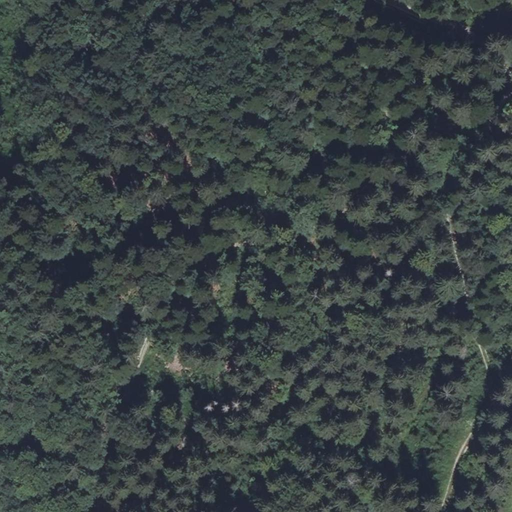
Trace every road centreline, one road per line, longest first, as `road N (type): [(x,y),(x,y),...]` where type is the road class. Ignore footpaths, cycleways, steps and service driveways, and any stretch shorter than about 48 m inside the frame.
road 1 (track): [(88,511),(153,319),(198,262),(304,227),(393,175),(439,135),(511,103)]
road 2 (track): [(511,103),(462,226),(436,455),(408,511)]
road 3 (track): [(385,0),(462,20),(511,103)]
